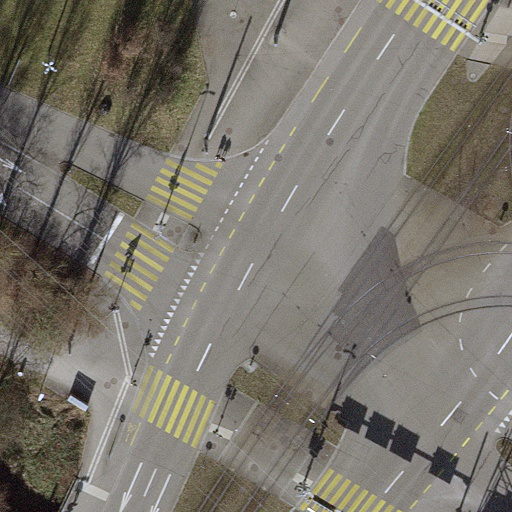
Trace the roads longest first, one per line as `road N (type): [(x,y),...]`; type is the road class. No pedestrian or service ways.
road 1 (secondary): [(421,0),(256,271)]
road 2 (unclassified): [(0,146),(256,271)]
road 3 (secondary): [(256,271),(137,511)]
road 4 (tertiary): [(486,371),(256,271)]
road 5 (tertiary): [(256,271),(416,450)]
